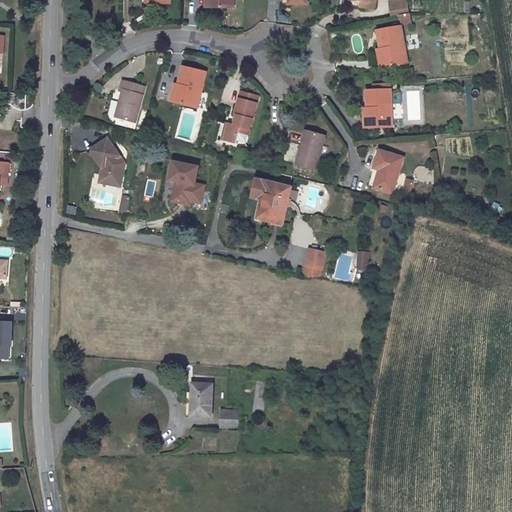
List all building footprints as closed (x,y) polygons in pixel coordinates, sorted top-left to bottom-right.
[(409,11),(407,0),(391,0),(394,13),(409,11)] [(403,61),(397,25),(375,28),(378,46),(381,45),(384,64),(403,61)] [(374,47),(377,65),(381,65),(384,64),(381,45),(378,46),(374,47)] [(194,110),(204,73),(182,67),(177,86),(180,87),(175,105),(194,110)] [(134,122),(143,86),(121,80),(119,87),(122,88),(114,117),(134,122)] [(386,81),(374,82),(374,88),(369,88),(364,88),(365,105),(369,105),(370,125),(389,124),(386,81)] [(175,105),(180,87),(177,86),(173,85),(168,102),(172,104),(175,105)] [(233,115),(230,127),(225,125),(221,140),(233,143),(235,138),(236,133),(244,135),(253,103),(254,97),(238,92),(232,114),(233,115)] [(206,111),(207,100),(199,99),(197,110),(206,111)] [(370,125),(369,105),(365,105),(362,106),(363,125),(366,125),(370,125)] [(309,171),(319,134),(301,129),(296,144),(295,144),(289,165),(309,171)] [(104,137),(86,148),(98,167),(96,173),(101,174),(99,182),(115,186),(121,162),(117,162),(114,157),(116,155),(104,137)] [(370,168),(367,181),(366,185),(386,191),(395,156),(371,149),(366,167),(370,168)] [(186,205),(197,168),(173,162),(169,179),(174,180),(169,200),(186,205)] [(366,167),(361,184),(366,185),(367,181),(370,168),(366,167)] [(267,182),(255,178),(251,195),(261,198),(256,217),(280,223),(290,188),(267,182)] [(117,212),(125,214),(129,197),(121,195),(117,212)] [(304,262),(320,266),(323,249),(307,246),(304,262)] [(356,251),(355,271),(368,271),(369,251),(356,251)] [(11,262),(0,261),(0,278),(9,279),(11,262)] [(302,273),(318,276),(320,266),(304,262),(302,273)] [(0,359),(13,360),(16,325),(0,324),(0,359)] [(211,414),(214,382),(195,380),(192,412),(211,414)] [(259,394),(260,385),(248,384),(247,393),(259,394)] [(240,408),(221,407),(219,426),(238,427),(240,408)]
